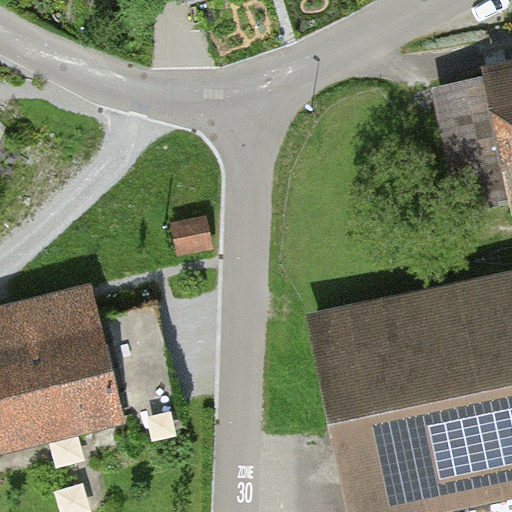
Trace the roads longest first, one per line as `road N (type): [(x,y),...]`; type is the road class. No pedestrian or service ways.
road 1 (unclassified): [(235,511),(249,102)]
road 2 (unclassified): [(0,28),(128,87),(249,102)]
road 3 (unclassified): [(249,102),(436,0)]
